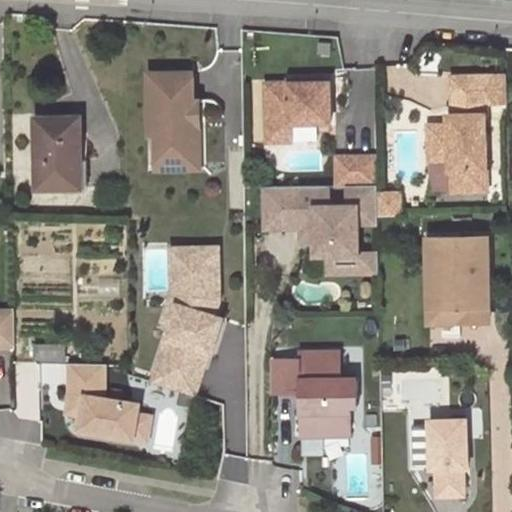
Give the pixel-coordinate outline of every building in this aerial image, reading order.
[(195,100),(195,71),(152,72),(152,134),(158,134),(158,168),(202,168),(201,124),(180,124),(180,100),(195,100)] [(503,73),(449,75),(450,109),(455,109),(455,113),(445,114),(446,124),(425,124),(427,159),(447,159),(447,170),(484,168),(482,102),(504,101),(503,73)] [(293,122),(332,121),(331,78),(309,78),(309,82),(290,83),(267,83),(269,123),(293,122)] [(201,124),(201,100),(195,100),(180,100),(180,124),(201,124)] [(80,116),(37,117),(38,188),(78,188),(77,161),(81,161),(80,116)] [(293,122),(269,123),(269,141),(293,141),(293,122)] [(349,185),(378,185),(378,156),(338,156),(338,185),(349,185)] [(447,159),(427,159),(428,192),(485,189),(484,168),(447,170),(447,159)] [(88,161),(81,161),(77,161),(78,188),(89,188),(88,161)] [(318,238),(318,254),(329,254),(334,254),(334,264),(360,264),(359,253),(359,225),(359,220),(379,220),(379,215),(378,193),(378,185),(349,185),(350,205),(331,206),(331,185),(267,186),(268,225),(268,228),(303,228),(304,228),(304,226),(317,226),(318,238)] [(378,193),(379,215),(399,215),(398,192),(378,193)] [(304,228),(303,228),(303,238),(318,238),(317,226),(304,226),(304,228)] [(428,236),(430,321),(454,321),(460,321),(460,306),(490,305),(488,235),(428,236)] [(181,247),(182,269),(219,268),(219,246),(181,247)] [(334,254),(329,254),(330,273),(379,272),(379,252),(359,253),(360,264),(334,264),(334,254)] [(173,321),(153,381),(194,395),(209,351),(211,351),(222,318),(215,315),(220,300),(219,268),(182,269),(182,293),(179,303),(171,300),(164,319),(173,321)] [(460,306),(460,321),(490,320),(490,305),(460,306)] [(0,346),(15,346),(15,310),(0,310),(0,346)] [(36,346),(36,361),(64,362),(64,347),(36,346)] [(302,358),(273,358),(273,393),(303,394),(303,436),(325,435),(326,429),(353,428),(352,405),(359,405),(359,378),(343,379),(342,351),(302,352),(302,358)] [(105,362),(70,362),(70,391),(67,402),(82,404),(80,414),(77,428),(132,437),(138,408),(139,402),(105,396),(105,362)] [(82,404),(67,402),(65,411),(80,414),(82,404)] [(152,410),(138,408),(132,437),(145,439),(152,410)] [(467,419),(430,420),(431,469),(436,469),(437,497),(464,497),(464,468),(469,468),(467,419)]
